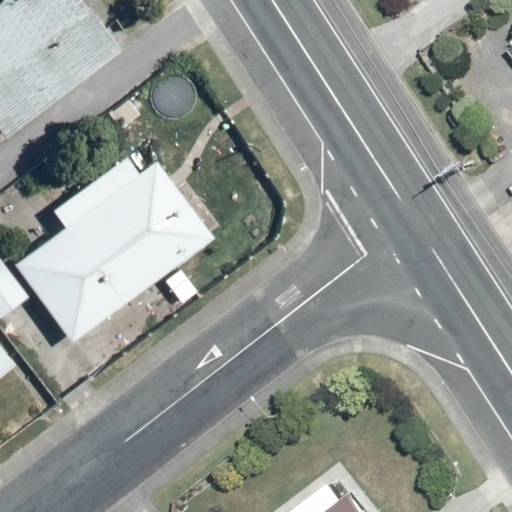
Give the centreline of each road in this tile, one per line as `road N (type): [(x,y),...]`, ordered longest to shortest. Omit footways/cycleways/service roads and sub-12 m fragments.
road 1 (residential): [(30,511),(360,253),(414,220)]
road 2 (residential): [(272,0),(414,220)]
road 3 (residential): [(414,220),(511,374)]
